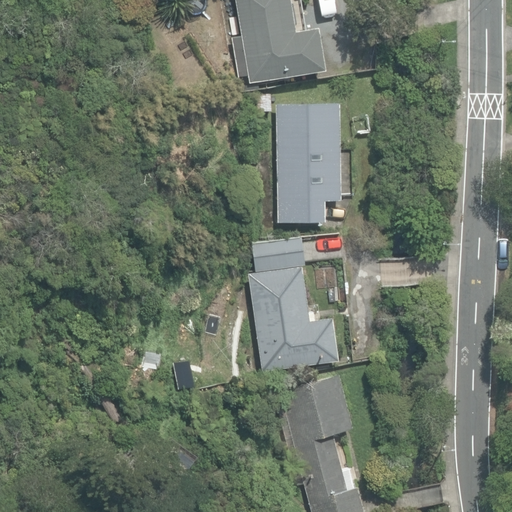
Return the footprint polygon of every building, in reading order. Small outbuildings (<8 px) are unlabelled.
[(233,0),(240,34),(230,36),(232,49),(236,49),(241,75),(247,74),(248,83),(325,69),(318,25),(301,28),(296,0),(233,0)] [(276,103),(277,221),(342,221),(341,199),(351,199),(350,147),(338,147),(337,102),(276,103)] [(261,222),(262,237),(274,236),(273,221),(261,222)] [(249,241),(253,269),(303,262),(300,234),(249,241)] [(247,272),(261,369),(337,358),(331,316),(308,319),(300,264),(247,272)] [(280,387),(312,511),(363,511),(356,484),(346,487),(332,431),(352,426),(338,372),(280,387)] [(192,460),(169,444),(157,463),(180,478),(192,460)]
